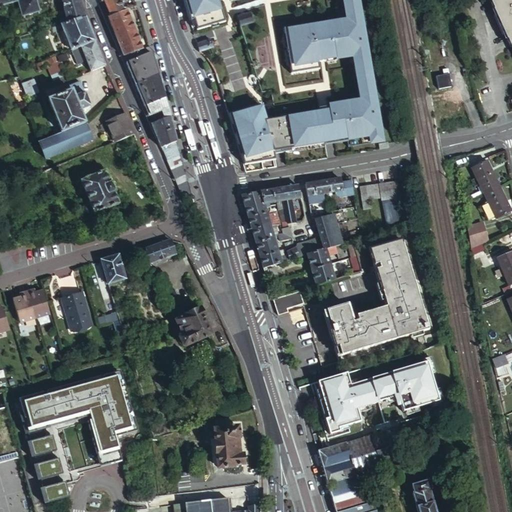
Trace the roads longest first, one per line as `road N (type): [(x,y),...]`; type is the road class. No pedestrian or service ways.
road 1 (unclassified): [(231,185),(511,130)]
road 2 (residential): [(89,0),(182,223)]
road 3 (secondary): [(150,0),(208,191)]
road 4 (secondary): [(231,185),(198,66),(168,0)]
road 5 (residential): [(182,223),(0,279)]
road 6 (secondary): [(276,356),(231,185)]
road 7 (secondary): [(314,490),(276,356)]
road 8 (secondary): [(241,315),(278,446)]
road 9 (residential): [(474,0),(492,96),(511,128)]
road 10 (secondary): [(208,191),(241,315)]
